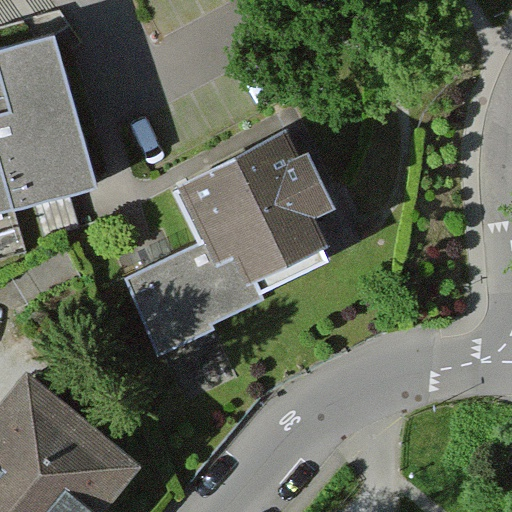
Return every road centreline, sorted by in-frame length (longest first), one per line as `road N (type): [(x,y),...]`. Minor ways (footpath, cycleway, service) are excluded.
road 1 (residential): [(223,511),(286,435),(373,380),(477,362),(511,346)]
road 2 (residential): [(511,227),(511,102)]
